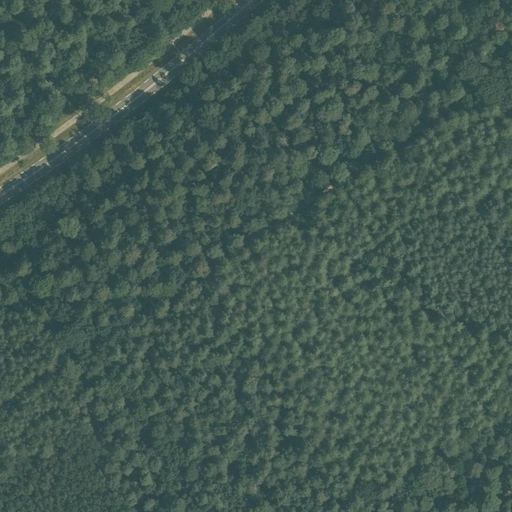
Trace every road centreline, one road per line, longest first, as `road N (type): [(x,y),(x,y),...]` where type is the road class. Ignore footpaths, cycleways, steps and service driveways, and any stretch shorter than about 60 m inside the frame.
road 1 (track): [(0,412),(505,65)]
road 2 (primary): [(0,196),(131,102),(251,0)]
